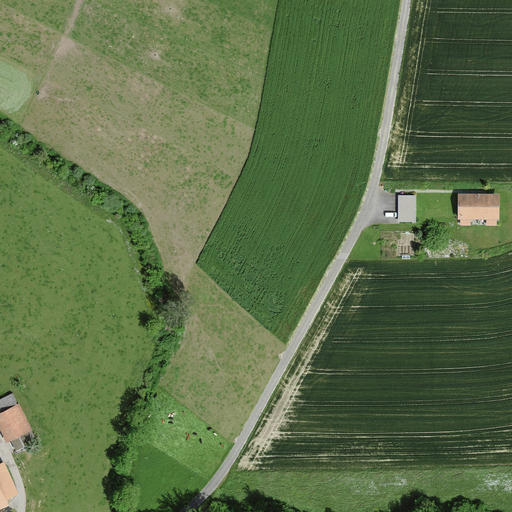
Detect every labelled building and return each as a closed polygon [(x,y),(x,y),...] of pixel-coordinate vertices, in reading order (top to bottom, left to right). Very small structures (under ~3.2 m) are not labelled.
[(500,194),(458,194),(458,218),(500,218),(500,194)] [(415,221),(415,195),(398,196),(399,221),(415,221)] [(0,428),(7,441),(31,428),(12,393),(0,399),(0,428)] [(32,430),(20,436),(25,445),(37,439),(32,430)] [(9,441),(11,451),(23,448),(21,438),(9,441)] [(0,507),(8,504),(5,497),(15,492),(2,464),(0,464),(0,507)]
